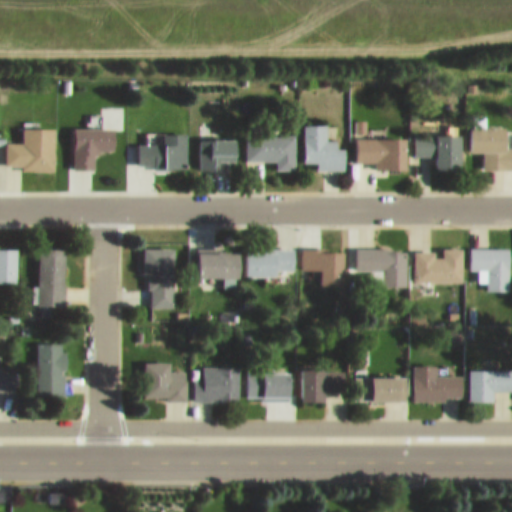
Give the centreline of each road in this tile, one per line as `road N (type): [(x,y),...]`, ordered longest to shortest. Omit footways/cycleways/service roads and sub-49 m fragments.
road 1 (residential): [(0,199),(511,199)]
road 2 (tertiary): [(0,450),(511,450)]
road 3 (residential): [(101,450),(100,200)]
